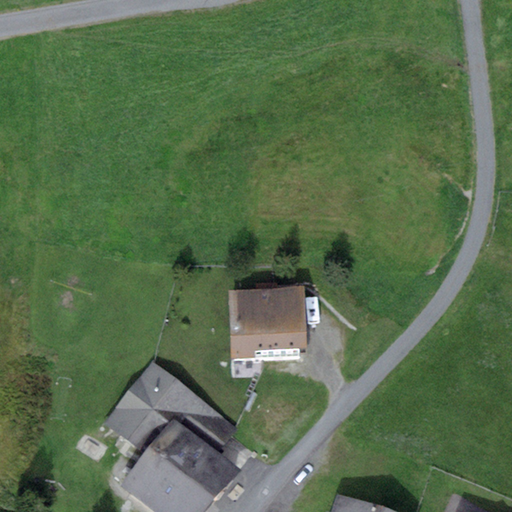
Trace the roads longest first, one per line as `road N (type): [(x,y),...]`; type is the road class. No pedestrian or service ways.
road 1 (residential): [(472,0),(486,169),(470,251),(424,320),(250,511)]
road 2 (residential): [(145,0),(0,25)]
